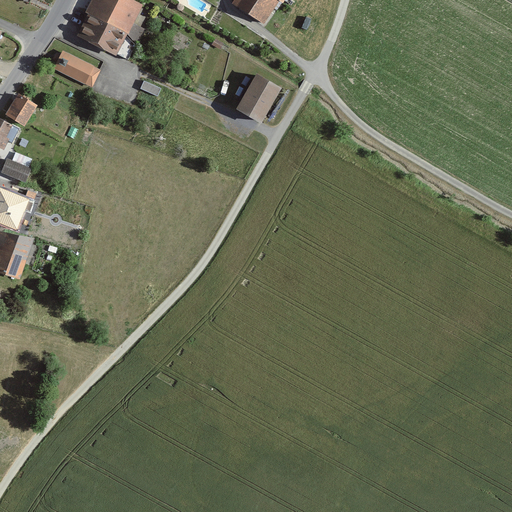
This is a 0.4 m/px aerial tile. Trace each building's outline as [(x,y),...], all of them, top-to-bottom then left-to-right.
[(146,6),(134,0),(94,0),(89,12),(92,14),(130,32),(133,33),(146,6)] [(287,0),(234,0),(233,3),(266,23),(279,0),(283,0),(286,2),(287,0)] [(119,55),(130,32),(92,14),(81,37),(119,55)] [(62,48),(54,65),(93,85),(101,66),(62,48)] [(286,84),(261,70),(240,106),(265,120),(286,84)] [(142,87),(160,92),(162,84),(144,79),(142,87)] [(21,90),(9,110),(29,122),(41,102),(21,90)] [(0,113),(0,141),(6,144),(17,121),(0,113)] [(34,165),(9,155),(4,170),(28,179),(34,165)] [(33,195),(2,183),(0,188),(0,216),(22,225),(33,195)] [(6,223),(0,223),(0,241),(1,241),(0,242),(0,266),(23,275),(35,235),(6,223)]
